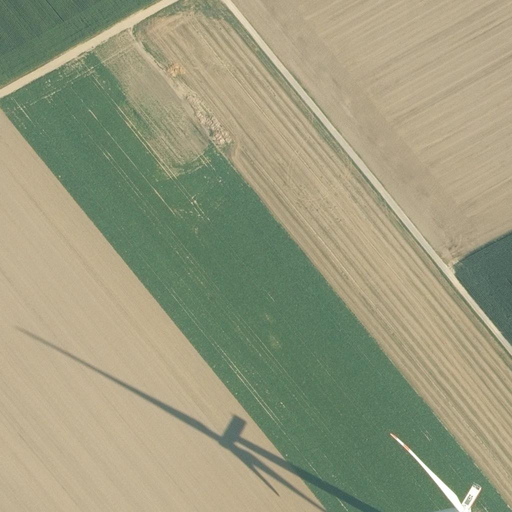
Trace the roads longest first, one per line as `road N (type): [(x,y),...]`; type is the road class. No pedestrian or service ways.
road 1 (track): [(511,349),(226,0)]
road 2 (track): [(0,98),(173,0)]
